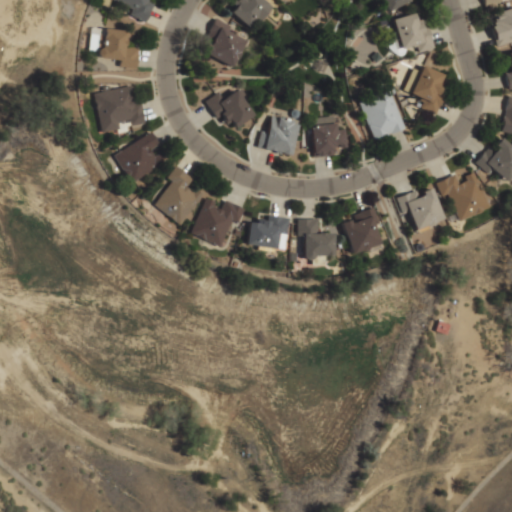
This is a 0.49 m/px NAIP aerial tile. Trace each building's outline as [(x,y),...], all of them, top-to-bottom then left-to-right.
[(146,0),(146,1),(152,3),(143,21),(129,14),(132,8),(116,0),(146,0)] [(269,7),(259,0),(232,0),(224,11),(251,31),(269,7)] [(410,0),(375,0),(381,13),(410,0)] [(511,7),(511,34),(507,36),(509,40),(495,44),(489,27),(493,26),(492,23),(494,22),(492,14),(511,7)] [(432,49),(424,20),(413,23),(411,14),(389,20),(397,48),(410,44),(412,54),(432,49)] [(232,69),(248,36),(213,19),(197,51),(232,69)] [(104,29),(126,31),(124,47),(135,48),(133,67),(117,65),(118,59),(95,56),(97,34),(103,35),(104,29)] [(511,70),(508,53),(511,52),(511,86),(505,88),(502,72),(511,70)] [(441,74),(420,65),(407,93),(421,100),(417,108),(433,116),(442,96),(436,93),(439,87),(436,85),(441,74)] [(402,90),(408,92),(416,71),(411,69),(402,90)] [(92,93),(128,86),(132,104),(138,102),(142,122),(129,125),(128,118),(98,124),(92,93)] [(252,116),(235,90),(224,98),(218,90),(202,101),(219,126),(228,119),(234,128),(252,116)] [(357,101),(370,141),(403,130),(391,91),(357,101)] [(511,97),(511,133),(501,131),(509,97),(511,97)] [(254,147),(287,156),(296,122),(271,115),(267,128),(260,126),(254,147)] [(344,146),(343,126),(331,126),(330,116),(308,118),(310,157),(336,156),(335,146),(344,146)] [(113,156),(149,133),(156,144),(147,149),(152,158),(156,155),(161,162),(130,182),(113,156)] [(511,148),(511,173),(506,181),(489,167),(485,172),(472,161),(485,145),(494,153),(498,148),(495,145),(500,138),(511,148)] [(174,167),(190,179),(184,187),(191,193),(194,189),(201,195),(178,225),(152,205),(171,181),(166,178),(174,167)] [(458,220),(446,193),(440,195),(435,183),(452,175),(457,185),(466,181),(464,176),(472,172),(487,206),(458,220)] [(396,198),(415,192),(418,200),(425,197),(423,193),(431,190),(441,221),(427,226),(428,228),(417,232),(410,210),(401,213),(396,198)] [(241,210),(236,221),(231,218),(218,246),(190,232),(206,199),(212,203),(211,206),(220,211),(224,202),(241,210)] [(372,208),(377,223),(371,225),(378,245),(368,248),(368,250),(353,256),(342,223),(354,219),(352,215),(372,208)] [(248,223),(256,224),(256,219),(265,220),(266,215),(286,218),(284,233),(276,232),(275,247),(246,244),(248,223)] [(296,219),(315,220),(315,235),(331,235),(331,257),(314,257),(314,260),(304,260),(304,236),(296,236),(296,219)]
